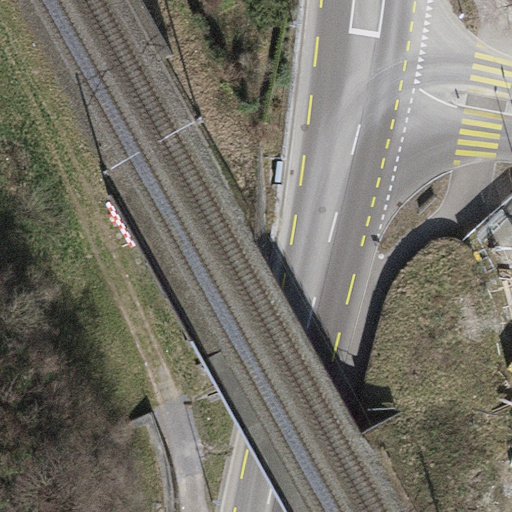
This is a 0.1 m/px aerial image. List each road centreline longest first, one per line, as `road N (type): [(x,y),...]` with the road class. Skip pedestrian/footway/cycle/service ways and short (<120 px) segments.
road 1 (primary): [(361,81),(269,511)]
road 2 (track): [(204,511),(194,469),(45,125)]
road 3 (residential): [(511,107),(361,81)]
